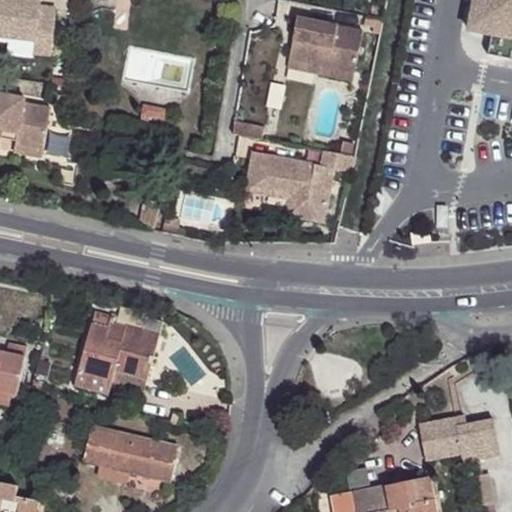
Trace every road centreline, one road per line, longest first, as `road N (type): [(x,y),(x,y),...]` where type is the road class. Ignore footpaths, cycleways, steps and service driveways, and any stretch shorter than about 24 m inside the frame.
road 1 (secondary): [(254,274),(0,220)]
road 2 (secondary): [(511,274),(419,283),(254,274)]
road 3 (secondary): [(0,247),(250,298)]
road 4 (secondary): [(335,305),(511,299)]
road 5 (residential): [(250,0),(222,151)]
road 6 (residential): [(261,421),(284,365),(335,305)]
road 7 (residential): [(250,298),(261,421)]
